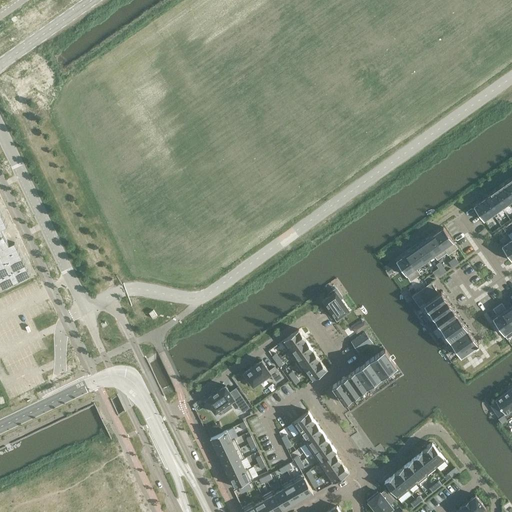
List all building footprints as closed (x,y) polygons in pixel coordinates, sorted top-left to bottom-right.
[(511,200),(511,184),(509,181),(500,187),(511,202),(511,200)] [(511,202),(500,187),(492,193),(491,193),(502,208),(511,202)] [(491,194),(483,200),(493,214),(502,208),(491,193),(491,194)] [(473,206),(474,207),(484,221),(485,220),(493,214),(483,200),(475,205),(474,205),(473,206)] [(0,211),(0,281),(3,288),(30,275),(14,242),(9,245),(1,229),(7,226),(0,211)] [(443,227),(433,234),(444,249),(454,242),(444,228),(443,227)] [(433,234),(424,240),(434,255),(444,249),(433,234)] [(502,245),(501,246),(511,261),(511,260),(511,241),(511,239),(503,245),(502,245)] [(424,240),(415,247),(425,262),(434,255),(424,240)] [(416,268),(425,262),(415,247),(405,254),(416,268)] [(405,254),(396,261),(405,274),(406,275),(416,268),(405,254)] [(412,296),(419,307),(424,303),(439,293),(431,282),(412,296)] [(324,299),(323,299),(324,300),(328,306),(328,307),(329,307),(331,311),(332,311),(336,318),(337,319),(338,318),(349,310),(341,298),(342,297),(336,288),(329,293),(330,295),(324,299)] [(429,311),(447,299),(441,291),(439,293),(424,303),(429,311)] [(429,311),(434,318),(452,306),(447,299),(429,311)] [(511,326),(511,307),(510,305),(506,308),(501,302),(497,305),(511,326)] [(497,315),(492,318),(504,335),(511,329),(511,326),(497,305),(492,308),(497,315)] [(434,318),(440,326),(457,313),(452,306),(434,318)] [(440,326),(445,333),(462,321),(457,313),(440,326)] [(445,333),(450,340),(467,328),(462,321),(445,333)] [(359,324),(353,327),(353,328),(357,332),(364,328),(362,325),(359,324)] [(450,340),(455,348),(472,336),(467,328),(450,340)] [(299,329),(281,341),(288,352),(306,339),(299,329)] [(351,341),(359,351),(372,342),(365,332),(351,341)] [(455,348),(461,356),(476,345),(478,344),(478,343),(472,336),(455,348)] [(306,339),(288,352),(295,361),(313,349),(306,339)] [(313,349),(295,361),(302,371),(305,369),(320,359),(313,349)] [(377,354),(389,371),(397,366),(385,349),(377,354)] [(389,371),(377,354),(369,359),(382,377),(389,371)] [(320,359),(305,369),(312,379),(327,369),(320,359)] [(382,377),(369,359),(362,364),(374,382),(382,377)] [(250,368),(244,372),(244,373),(253,386),(270,374),(276,381),(282,377),(275,366),(269,370),(262,361),(262,360),(261,360),(255,364),(250,368)] [(374,382),(362,364),(355,370),(367,387),(374,382)] [(367,387),(355,370),(347,375),(360,392),(367,387)] [(360,392),(347,375),(340,380),(352,397),(360,392)] [(352,397),(340,380),(332,386),(344,403),(352,397)] [(225,386),(218,391),(218,390),(217,391),(214,393),(213,394),(207,399),(206,399),(206,400),(215,413),(221,409),(224,412),(232,407),(229,403),(234,399),(237,403),(243,399),(236,388),(230,392),(226,386),(225,385),(225,386)] [(511,387),(495,400),(505,414),(511,409),(511,387)] [(308,411),(292,422),(299,432),(298,433),(316,421),(308,411)] [(316,421),(298,433),(305,443),(322,431),(316,421)] [(206,429),(209,436),(218,432),(215,425),(206,429)] [(232,440),(227,429),(210,437),(215,447),(232,440)] [(322,431),(305,443),(312,453),(315,451),(329,441),(322,431)] [(232,440),(215,447),(220,457),(238,448),(234,438),(232,440)] [(329,441),(315,451),(321,460),(320,461),(320,462),(336,450),(329,441)] [(432,443),(422,451),(436,467),(446,460),(439,452),(441,450),(438,446),(436,448),(432,443)] [(238,448),(220,457),(225,467),(241,459),(243,458),(238,448)] [(320,462),(318,463),(325,473),(342,461),(335,452),(337,451),(336,450),(320,462)] [(422,451),(413,458),(427,476),(428,476),(427,475),(436,467),(422,451)] [(413,458),(404,466),(418,483),(427,476),(413,458)] [(225,467),(229,477),(246,469),(241,459),(225,467)] [(342,461),(325,473),(332,483),(334,482),(349,472),(342,461)] [(404,466),(394,473),(408,490),(417,483),(418,484),(418,483),(404,466)] [(250,479),(246,469),(229,477),(234,487),(250,479)] [(302,473),(292,479),(303,498),(313,492),(302,473)] [(394,473),(385,481),(398,498),(408,490),(394,473)] [(292,479),(282,485),(293,503),(303,498),(292,479)] [(273,490),(272,490),(283,509),(293,503),(282,485),(283,488),(274,493),(273,490)] [(272,490),(262,496),(271,511),(277,511),(283,509),(272,490)] [(374,511),(376,511),(377,511),(386,511),(392,507),(390,504),(395,501),(387,491),(382,495),(380,492),(374,496),(373,495),(367,499),(372,506),(371,507),(374,511)] [(474,495),(458,509),(457,510),(457,511),(458,511),(479,511),(484,508),(485,508),(486,507),(485,506),(476,496),(475,495),(474,495)] [(253,501),(252,501),(258,511),(271,511),(262,496),(264,499),(255,504),(253,501)] [(258,511),(252,501),(242,507),(244,510),(244,511),(258,511)]
